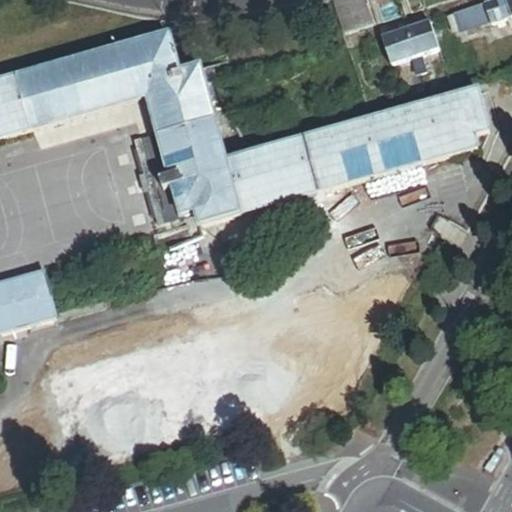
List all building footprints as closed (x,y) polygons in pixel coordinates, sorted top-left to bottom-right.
[(374,26),(365,0),(336,0),(335,1),(346,36),(374,26)] [(494,27),(511,20),(511,0),(504,0),(487,6),(493,23),(494,27)] [(462,33),(493,23),(487,6),(457,15),(462,33)] [(442,52),(433,23),(409,31),(418,60),(423,58),(442,52)] [(418,60),(409,31),(384,39),(393,68),(414,61),(418,60)] [(183,221),(199,216),(187,176),(229,164),(203,71),(183,77),(172,37),(0,84),(0,141),(150,100),(161,140),(183,221)] [(428,73),(423,58),(418,60),(423,75),(428,73)] [(419,76),(423,75),(418,60),(414,61),(419,76)] [(187,176),(199,216),(202,229),(284,208),(480,152),(477,139),(493,134),(482,95),(229,164),(187,176)] [(161,140),(151,142),(173,223),(183,221),(161,140)] [(151,142),(145,144),(167,225),(173,223),(151,142)] [(214,247),(156,263),(165,295),(222,276),(214,247)] [(0,337),(58,321),(45,276),(0,288),(0,337)]
